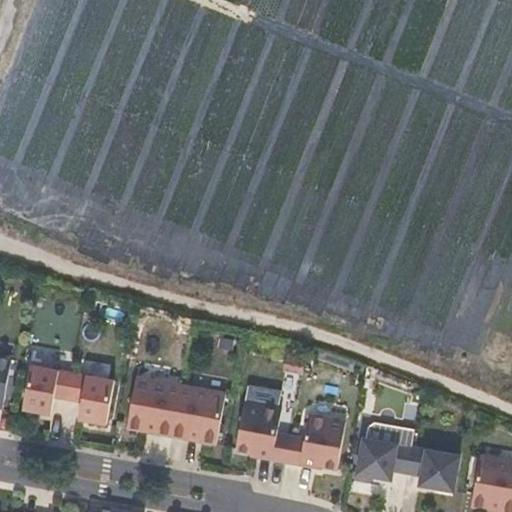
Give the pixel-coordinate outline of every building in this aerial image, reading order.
[(0,405),(4,406),(12,361),(0,358),(0,405)] [(305,360),(292,358),(286,358),(285,370),(290,371),(303,373),(305,360)] [(66,408),(73,374),(31,366),(24,409),(52,415),(53,405),(66,408)] [(107,425),(115,381),(73,374),(66,408),(80,410),(78,420),(107,425)] [(172,437),(181,386),(137,378),(128,429),(143,432),(143,428),(158,430),(157,434),(172,437)] [(217,445),(225,395),(181,386),(172,437),(187,439),(188,436),(202,439),(202,442),(217,445)] [(287,463),(292,435),(278,433),(282,409),(244,403),(236,452),(257,455),(257,458),(287,463)] [(338,468),(346,419),(309,414),(306,437),(292,435),(287,463),(316,467),(316,464),(338,468)] [(412,447),(415,431),(403,429),(375,424),(368,428),(367,439),(363,438),(357,473),(392,480),(393,470),(407,473),(412,447)] [(454,492),(461,456),(412,447),(407,473),(421,475),(419,485),(454,492)] [(511,511),(511,461),(480,456),(471,507),(486,510),(487,506),(502,509),(501,511),(511,511)]
